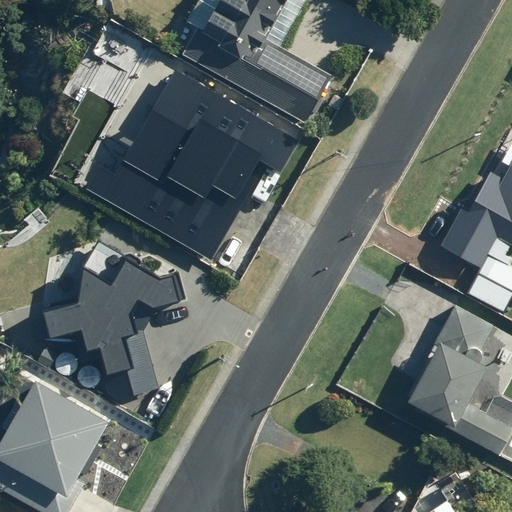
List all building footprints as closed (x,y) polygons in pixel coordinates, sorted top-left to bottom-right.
[(191,50),(313,118),(339,71),(274,35),(293,0),(204,0),(191,24),(185,21),(177,34),(194,44),(191,50)] [(103,161),(92,180),(212,250),(268,154),(284,163),(302,133),(182,63),(119,170),(103,161)] [(511,239),(511,162),(507,173),(490,164),(470,201),(464,197),(440,241),(481,263),(473,279),(511,300),(511,297),(511,262),(510,261),(511,256),(511,255),(505,252),(511,239)] [(91,261),(89,287),(80,294),(58,300),(59,305),(53,306),(60,332),(69,330),(71,333),(80,331),(87,359),(105,354),(114,388),(124,394),(165,384),(150,328),(156,327),(150,305),(154,299),(164,304),(198,295),(189,263),(174,267),(138,245),(133,254),(118,245),(114,244),(109,244),(104,246),(100,248),(96,252),(93,256),(91,261)] [(501,337),(511,342),(511,322),(509,321),(501,337)] [(442,333),(409,395),(457,421),(491,360),(442,333)] [(61,355),(52,349),(44,360),(54,366),(61,355)] [(43,377),(0,450),(0,477),(59,511),(66,511),(119,421),(43,377)] [(511,431),(511,422),(475,402),(459,428),(501,452),(511,431)]
